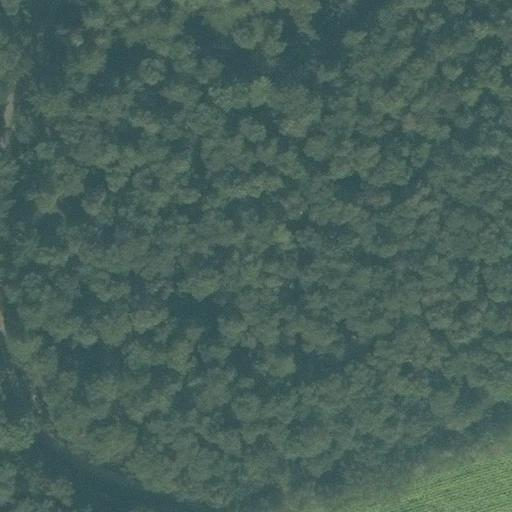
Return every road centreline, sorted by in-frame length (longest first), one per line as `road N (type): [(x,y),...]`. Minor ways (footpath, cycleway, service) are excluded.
road 1 (track): [(511,409),(206,509)]
road 2 (track): [(15,79),(283,0)]
